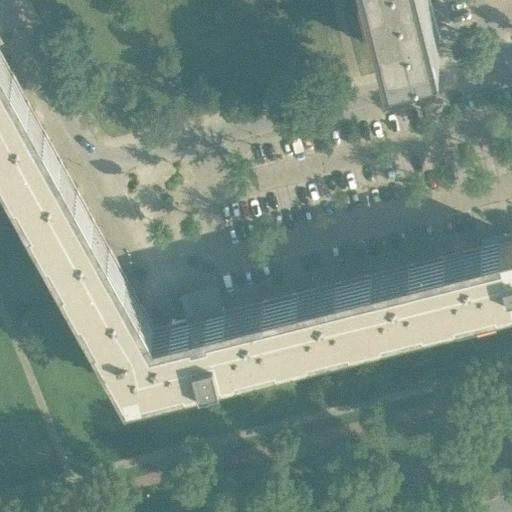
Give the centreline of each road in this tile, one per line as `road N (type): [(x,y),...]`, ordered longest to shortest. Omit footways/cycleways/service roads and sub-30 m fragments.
road 1 (residential): [(496,66),(101,167),(4,0)]
road 2 (secondary): [(511,448),(258,511)]
